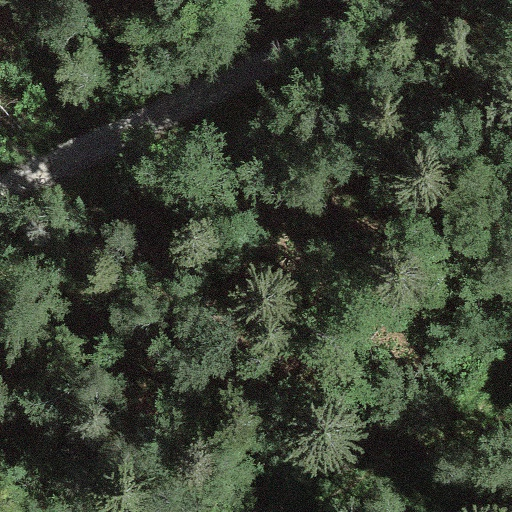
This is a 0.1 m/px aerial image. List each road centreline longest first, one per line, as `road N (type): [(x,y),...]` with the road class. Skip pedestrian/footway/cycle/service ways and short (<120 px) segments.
road 1 (track): [(0,180),(377,0)]
road 2 (track): [(317,511),(511,360)]
